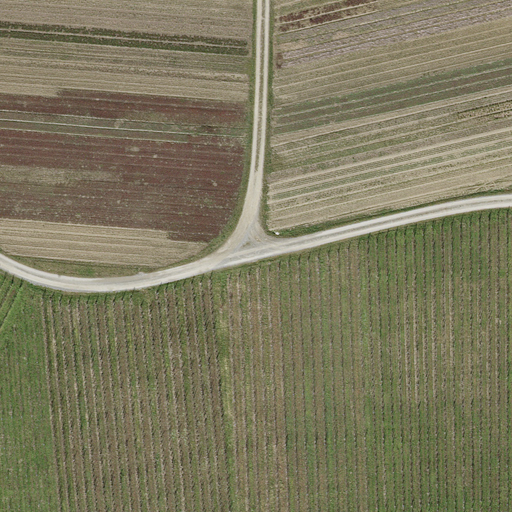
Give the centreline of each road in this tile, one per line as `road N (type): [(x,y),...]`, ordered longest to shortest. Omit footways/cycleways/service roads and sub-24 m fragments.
road 1 (track): [(0,262),(39,280),(107,288),(450,208),(511,201)]
road 2 (track): [(247,255),(264,0)]
